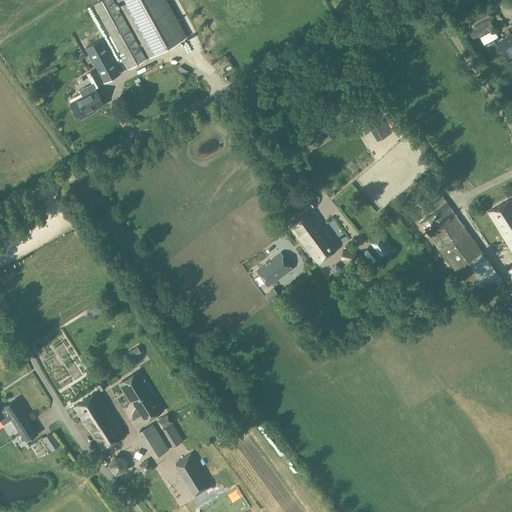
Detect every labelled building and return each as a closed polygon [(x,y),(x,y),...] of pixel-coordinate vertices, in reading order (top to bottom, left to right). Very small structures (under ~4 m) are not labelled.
[(117,0),(150,58),(187,37),(166,0),(117,0)] [(493,18),(487,6),(465,17),(471,28),(472,29),(489,20),(493,18)] [(489,20),(472,29),(471,28),(464,32),(468,41),(493,28),(489,20)] [(480,36),(486,46),(501,37),(495,27),(480,36)] [(507,60),(511,56),(511,33),(497,42),(507,60)] [(85,48),(104,83),(121,73),(103,39),(85,48)] [(145,66),(147,72),(157,68),(155,61),(145,66)] [(80,90),(83,97),(71,104),(78,117),(95,108),(95,109),(104,104),(96,90),(95,88),(103,84),(95,70),(87,74),(92,84),(80,90)] [(378,141),(392,132),(375,103),(361,112),(378,141)] [(315,110),(310,112),(314,124),(319,122),(315,110)] [(409,135),(402,124),(394,129),(401,139),(409,135)] [(313,136),(317,141),(325,136),(321,130),(313,136)] [(348,143),(356,138),(354,133),(345,138),(348,143)] [(444,184),(440,187),(445,194),(449,192),(444,184)] [(502,280),(442,196),(428,205),(433,213),(420,222),(465,289),(487,283),(496,282),(498,284),(502,280)] [(511,250),(511,201),(511,199),(488,212),(511,250)] [(318,263),(338,248),(310,209),(289,224),(303,243),(318,263)] [(394,249),(383,232),(369,240),(381,258),(394,249)] [(355,254),(343,251),(341,259),(353,262),(355,254)] [(268,286),(293,269),(281,253),(257,270),(268,286)] [(309,282),(302,287),(310,296),(316,291),(309,282)] [(101,303),(87,311),(91,319),(105,311),(101,303)] [(132,359),(141,353),(137,347),(128,352),(132,359)] [(164,410),(139,370),(117,384),(130,404),(133,402),(137,407),(129,412),(134,419),(138,416),(143,424),(164,410)] [(100,391),(106,388),(102,383),(97,386),(100,391)] [(103,451),(125,436),(97,391),(74,407),(103,451)] [(11,415),(24,438),(36,431),(16,396),(4,403),(5,404),(0,407),(0,413),(0,414),(3,419),(11,415)] [(174,423),(168,413),(157,420),(162,429),(164,428),(167,434),(176,429),(173,423),(174,423)] [(138,428),(150,457),(166,451),(154,421),(138,428)] [(59,446),(51,433),(42,438),(51,451),(59,446)] [(212,486),(191,453),(175,463),(196,496),(212,486)] [(123,470),(122,460),(112,458),(106,467),(113,474),(123,470)] [(148,462),(141,466),(144,472),(152,468),(148,462)]
